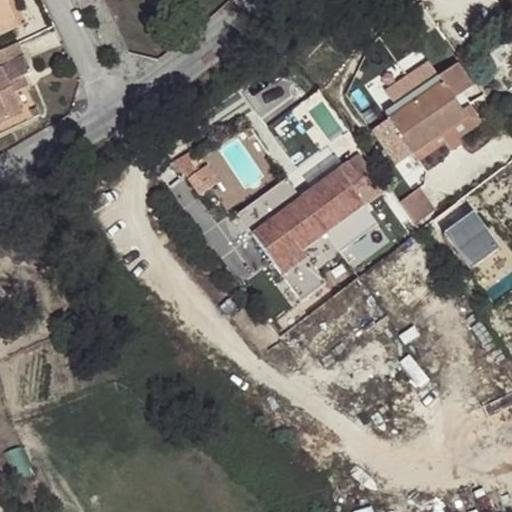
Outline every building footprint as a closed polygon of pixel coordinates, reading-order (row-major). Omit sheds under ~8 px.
[(0,0),(0,24),(14,18),(6,0),(0,0)] [(76,0),(81,10),(101,1),(101,0),(76,0)] [(0,24),(0,36),(19,28),(14,18),(0,24)] [(17,45),(0,52),(0,118),(20,110),(13,95),(7,84),(21,77),(30,73),(17,45)] [(413,156),(466,121),(454,100),(470,88),(454,66),(436,78),(441,85),(387,121),(372,131),(396,167),(413,156)] [(13,95),(26,88),(21,77),(7,84),(13,95)] [(441,85),(436,78),(382,114),(387,121),(441,85)] [(479,120),(466,121),(413,156),(416,161),(444,143),(454,136),(479,120)] [(460,145),(454,136),(444,143),(450,151),(460,145)] [(365,209),(387,194),(360,157),(302,199),(328,235),(340,251),(377,225),(365,209)] [(195,199),(208,190),(195,173),(183,182),(195,199)] [(291,178),(243,213),(255,230),(303,195),(291,178)] [(416,191),(399,203),(415,226),(433,214),(416,191)] [(328,235),(302,199),(252,235),(301,302),(325,286),(302,254),(328,235)]
